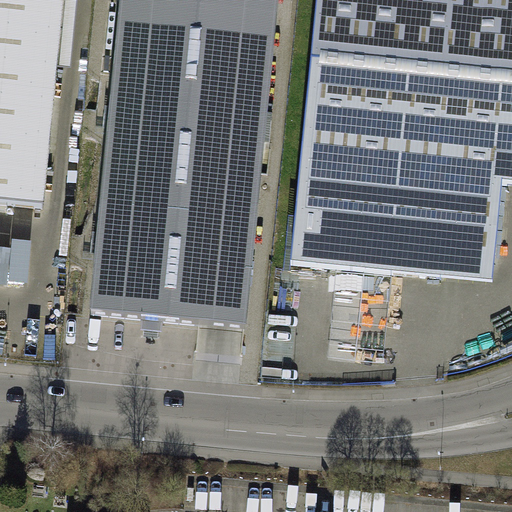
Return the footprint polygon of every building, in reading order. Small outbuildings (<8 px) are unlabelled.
[(60,0),(0,0),(0,201),(41,205),(60,0)] [(116,0),(85,312),(244,327),(276,0),(116,0)] [(280,0),(280,33),(296,33),(296,0),(280,0)] [(511,0),(314,0),(290,264),(491,283),(501,182),(511,183),(511,0)] [(288,107),(290,59),(276,59),(274,106),(288,107)] [(0,241),(0,282),(31,285),(35,245),(0,241)]
